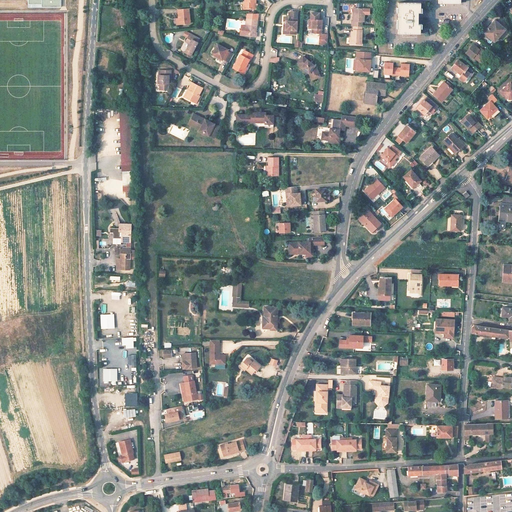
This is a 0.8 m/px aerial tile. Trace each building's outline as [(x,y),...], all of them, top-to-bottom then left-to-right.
[(243,2),(243,9),(253,9),(253,4),(253,3),(255,3),(254,0),(244,0),(244,2),(243,2)] [(422,2),(399,2),(399,33),(422,33),(422,24),(419,24),(420,12),(422,12),(422,2)] [(352,19),(352,23),(354,24),(363,24),(363,19),(365,19),(365,12),(370,12),(370,7),(365,7),(365,6),(354,6),(354,19),(352,19)] [(190,23),(189,8),(178,9),(179,18),(179,23),(190,23)] [(287,24),(286,33),(297,34),(298,20),(295,20),(295,17),(298,17),(299,11),(292,11),(292,17),(285,16),(285,20),(287,21),(287,24)] [(320,13),(313,13),(312,19),(314,19),(313,28),(316,28),(316,32),(322,33),(323,20),(320,20),(320,13)] [(243,25),(241,35),(256,37),(257,33),(256,33),(257,21),(248,19),(247,26),(243,25)] [(495,21),(485,32),(495,41),(505,30),(495,21)] [(362,41),(363,24),(354,24),(354,28),(352,28),(352,34),(352,41),(362,41)] [(190,54),(199,38),(191,33),(189,37),(188,36),(185,40),(189,42),(184,51),(190,54)] [(329,34),(321,33),(320,43),(328,43),(329,34)] [(465,52),(472,58),(473,57),(480,62),(487,53),(481,48),(480,49),(472,43),(465,52)] [(211,54),(222,60),(222,59),(229,62),(234,54),(226,51),(227,49),(217,44),(211,54)] [(240,54),(235,62),(236,63),(234,68),(242,72),(249,59),(252,54),(243,50),(241,54),(240,54)] [(369,51),(357,51),(357,58),(359,58),(358,69),(370,70),(371,59),(368,59),(369,51)] [(301,55),(297,62),(302,66),(302,67),(310,71),(312,74),(319,70),(316,64),(312,62),(311,62),(309,61),(309,60),(301,55)] [(455,73),(460,77),(464,80),(469,73),(471,71),(467,68),(458,60),(452,67),(450,69),(455,73)] [(409,75),(409,63),(401,63),(401,67),(393,67),(393,62),(385,62),(384,73),(392,74),(401,75),(401,74),(409,75)] [(168,84),(168,75),(169,75),(169,70),(160,70),(160,75),(159,75),(158,83),(160,83),(160,90),(168,90),(168,84)] [(189,90),(185,97),(195,102),(199,95),(198,95),(202,87),(192,81),(187,89),(189,90)] [(384,94),(386,83),(367,81),(365,97),(366,97),(366,102),(375,103),(376,93),(384,94)] [(511,84),(510,82),(501,91),(507,98),(509,99),(511,95),(511,84)] [(441,102),(452,90),(445,84),(440,90),(438,89),(433,95),(441,102)] [(323,95),(316,94),(315,101),(322,102),(323,95)] [(417,107),(424,113),(428,109),(432,111),(437,105),(427,96),(424,99),(417,107)] [(498,110),(491,102),(481,111),(488,119),(492,116),(497,111),(498,110)] [(128,108),(119,108),(122,165),(130,165),(128,108)] [(237,115),(237,123),(251,123),(251,122),(265,122),(265,123),(274,123),(274,115),(265,115),(265,113),(252,113),(252,115),(237,115)] [(330,132),(323,131),(322,138),(328,138),(328,140),(340,142),(341,137),(339,136),(339,133),(340,129),(344,129),(345,125),(355,126),(357,116),(342,114),(341,119),(334,118),(333,128),(331,128),(330,132)] [(481,125),(475,120),(474,120),(468,114),(461,121),(468,128),(469,127),(473,132),(481,125)] [(190,123),(201,128),(199,131),(211,136),(214,128),(218,130),(220,126),(193,115),(190,123)] [(201,128),(190,123),(188,127),(199,131),(201,128)] [(414,132),(407,125),(398,135),(406,142),(414,132)] [(461,143),(458,140),(453,135),(445,142),(451,148),(453,146),(458,153),(466,146),(462,142),(461,143)] [(400,152),(392,145),(389,149),(387,147),(381,155),(387,161),(386,163),(390,166),(394,161),(394,160),(400,152)] [(438,156),(431,148),(420,158),(427,166),(438,156)] [(278,176),(278,159),(268,159),(268,165),(268,176),(278,176)] [(411,170),(403,177),(412,187),(416,183),(417,184),(420,181),(411,170)] [(122,171),(123,190),(131,190),(131,171),(122,171)] [(365,192),(372,199),(385,187),(377,179),(371,185),(372,186),(365,192)] [(295,187),(285,188),(286,195),(290,194),(291,206),(301,205),(299,193),(296,194),(295,187)] [(327,200),(326,188),(316,189),(316,194),(312,194),(312,202),(327,200)] [(381,196),(372,204),(377,209),(392,194),(386,188),(379,194),(381,196)] [(395,199),(384,209),(391,217),(402,207),(395,199)] [(501,209),(500,220),(511,220),(511,204),(503,203),(503,209),(501,209)] [(380,224),(367,209),(359,216),(366,224),(365,225),(372,232),(380,224)] [(315,231),(326,231),(324,210),(313,211),(315,231)] [(459,231),(459,215),(449,214),(448,230),(459,231)] [(359,216),(357,218),(364,226),(365,225),(366,224),(359,216)] [(289,223),(279,223),(279,238),(287,238),(286,232),(290,232),(289,223)] [(130,250),(129,224),(118,224),(118,230),(114,230),(114,229),(109,229),(109,233),(112,233),(112,239),(120,238),(120,242),(124,242),(125,247),(120,247),(120,248),(114,248),(114,252),(121,252),(120,259),(120,269),(129,269),(130,259),(125,258),(125,252),(130,253),(130,250)] [(310,242),(292,243),(292,254),(303,254),(303,257),(313,257),(312,250),(310,250),(310,246),(324,246),(324,236),(310,237),(310,242)] [(511,263),(504,263),(504,268),(503,275),(503,280),(511,281),(511,273),(511,263)] [(421,273),(410,273),(409,290),(420,290),(421,273)] [(458,284),(458,275),(439,274),(438,285),(451,285),(451,283),(458,284)] [(390,279),(379,278),(379,287),(380,287),(380,295),(389,295),(390,279)] [(238,313),(239,300),(240,289),(225,288),(224,294),(233,295),(232,313),(238,313)] [(278,330),(278,307),(265,307),(265,318),(267,318),(267,329),(278,330)] [(511,308),(503,307),(502,315),(510,316),(510,320),(511,320),(511,308)] [(369,314),(352,312),(351,323),(368,324),(369,314)] [(113,315),(99,316),(100,330),(113,329),(113,315)] [(454,319),(437,318),(436,328),(445,329),(445,332),(445,337),(454,337),(454,319)] [(471,327),(471,333),(509,338),(508,330),(473,325),(471,327)] [(362,335),(349,335),(349,338),(346,338),(346,339),(339,339),(339,347),(345,347),(346,344),(348,344),(348,343),(351,344),(351,347),(361,347),(362,335)] [(219,346),(211,346),(210,361),(215,361),(215,364),(225,364),(226,355),(219,355),(219,346)] [(196,353),(187,353),(187,361),(183,361),(183,369),(197,368),(196,353)] [(247,358),(242,364),(246,368),(246,369),(252,374),(260,364),(255,360),(253,363),(247,358)] [(343,365),(343,368),(338,367),(337,373),(357,374),(357,366),(356,366),(356,360),(342,359),(342,365),(343,365)] [(454,360),(444,360),(444,371),(453,371),(454,360)] [(116,381),(116,370),(102,370),(103,382),(116,381)] [(502,387),(511,388),(511,377),(504,376),(503,378),(495,377),(493,387),(502,388),(502,387)] [(185,384),(187,394),(187,396),(188,396),(189,402),(198,400),(197,394),(198,394),(197,393),(196,382),(195,382),(194,377),(185,378),(186,384),(185,384)] [(380,381),(369,380),(368,388),(376,389),(378,389),(378,395),(377,394),(376,400),(379,403),(383,403),(386,401),(386,395),(388,395),(389,385),(380,384),(380,381)] [(316,390),(317,390),(317,408),(319,409),(325,409),(326,408),(327,383),(316,383),(316,390)] [(346,384),(344,384),(343,394),(337,394),(336,407),(342,407),(342,406),(350,406),(350,402),(355,402),(355,386),(354,384),(346,384)] [(439,401),(439,385),(427,385),(426,401),(439,401)] [(378,389),(376,389),(375,401),(378,404),(383,405),(387,402),(388,395),(386,395),(386,401),(383,403),(379,403),(376,400),(377,394),(378,395),(378,389)] [(317,390),(316,390),(316,411),(326,411),(326,408),(325,409),(319,409),(317,408),(317,390)] [(138,394),(124,394),(124,406),(139,406),(138,394)] [(506,400),(494,400),(494,417),(507,417),(506,400)] [(177,407),(162,410),(163,414),(162,415),(163,422),(174,420),(173,413),(178,412),(177,407)] [(486,424),(465,424),(464,438),(469,437),(469,434),(493,433),(492,423),(486,423),(486,424)] [(457,426),(437,425),(435,437),(456,437),(457,426)] [(394,431),(384,430),(384,439),(386,439),(385,453),(395,453),(395,439),(394,438),(394,431)] [(301,440),(292,439),(291,449),(296,449),(300,449),(300,451),(305,451),(310,451),(311,449),(315,449),(320,450),(320,440),(311,440),(311,436),(306,436),(301,436),(301,440)] [(341,440),(332,440),(331,450),(336,450),(341,450),(341,452),(346,452),(351,452),(351,450),(355,450),(360,450),(360,440),(351,440),(351,437),(346,436),(341,436),(341,440)] [(248,448),(245,438),(230,443),(229,442),(224,444),(227,454),(232,452),(232,451),(241,448),(242,450),(248,448)] [(119,441),(122,455),(123,455),(124,461),(134,458),(132,452),(129,439),(119,441)] [(178,457),(166,458),(167,466),(179,464),(178,457)] [(464,473),(502,468),(501,460),(469,464),(464,466),(464,473)] [(445,473),(458,473),(457,464),(444,465),(445,473)] [(430,474),(437,473),(445,473),(444,465),(414,466),(407,467),(408,475),(412,474),(430,474)] [(394,469),(386,470),(389,497),(397,497),(394,469)] [(366,481),(360,477),(355,486),(361,489),(360,490),(364,492),(369,494),(370,492),(373,494),(378,485),(370,481),(368,484),(365,482),(366,481)] [(436,480),(437,491),(446,491),(445,478),(436,480)] [(314,481),(307,480),(306,491),(312,492),(314,481)] [(296,484),(284,483),(282,499),(294,500),(296,484)] [(230,485),(230,487),(232,487),(234,486),(235,493),(235,497),(245,496),(245,492),(240,492),(239,484),(230,485)] [(469,495),(477,494),(476,486),(468,487),(469,495)] [(212,489),(192,492),(192,494),(193,503),(213,500),(212,489)] [(404,501),(404,511),(413,511),(418,511),(418,509),(424,508),(423,500),(415,500),(415,501),(407,501),(404,501)] [(239,502),(220,505),(221,511),(229,511),(240,510),(239,502)] [(393,502),(374,503),(374,511),(394,510),(393,502)] [(88,511),(87,505),(83,506),(82,503),(72,506),(73,511),(88,511)]
